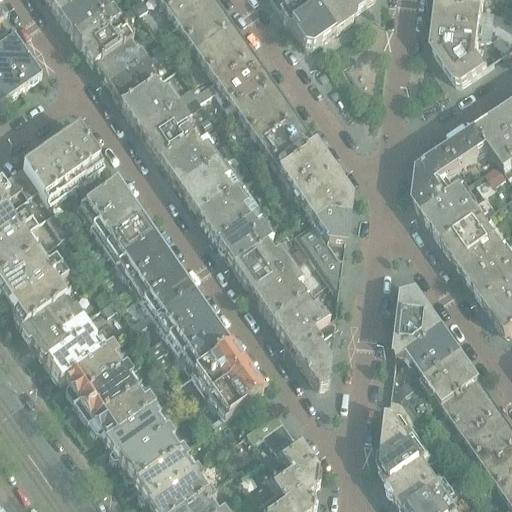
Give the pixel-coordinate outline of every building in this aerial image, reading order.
[(92,0),(53,0),(45,6),(58,24),(92,0)] [(91,31),(111,18),(98,0),(92,0),(58,24),(80,55),(99,42),(91,31)] [(209,2),(207,0),(152,0),(172,27),(209,2)] [(287,0),(265,0),(279,19),(304,54),(311,55),(328,43),(334,39),(335,38),(352,26),(353,19),(339,0),(303,0),(293,8),(287,0)] [(374,4),(374,0),(339,0),(353,19),(374,4)] [(439,0),(438,12),(437,14),(481,19),(482,0),(439,0)] [(230,32),(209,2),(172,27),(193,58),(230,32)] [(147,14),(141,5),(132,11),(138,20),(147,14)] [(492,47),(494,21),(481,19),(437,14),(436,26),(438,28),(437,32),(435,34),(432,57),(455,90),(461,91),(487,74),(476,57),(477,48),(492,47)] [(131,47),(111,18),(91,31),(99,42),(80,55),(93,74),(131,47)] [(250,62),(230,32),(193,58),(213,87),(222,81),(250,62)] [(166,44),(160,36),(152,41),(157,49),(158,49),(166,44)] [(41,83),(9,37),(0,42),(0,100),(5,107),(41,83)] [(511,58),(501,43),(494,48),(504,63),(511,58)] [(124,81),(145,66),(131,47),(93,74),(106,93),(124,81)] [(157,49),(150,54),(154,60),(162,55),(158,49),(157,49)] [(154,60),(151,62),(155,69),(166,61),(162,55),(154,60)] [(272,92),(267,86),(250,62),(222,81),(213,87),(234,118),(272,92)] [(121,115),(161,87),(156,82),(145,66),(124,81),(106,93),(121,115)] [(197,140),(178,112),(161,87),(121,115),(158,167),(197,140)] [(199,109),(215,98),(209,89),(193,100),(199,109)] [(292,122),(272,92),(234,118),(255,148),(292,122)] [(183,108),(193,100),(189,94),(179,102),(183,108)] [(511,115),(489,131),(477,139),(488,155),(499,171),(505,180),(511,175),(511,115)] [(313,152),(292,122),(255,148),(276,177),(313,152)] [(202,137),(212,130),(207,124),(197,131),(202,137)] [(85,209),(97,201),(86,185),(104,173),(77,135),(21,174),(37,198),(48,213),(74,194),(85,209)] [(479,213),(466,193),(458,198),(447,183),(488,155),(477,139),(423,175),(418,179),(417,179),(413,212),(414,212),(432,238),(432,239),(442,253),(483,226),(476,215),(479,213)] [(236,196),(197,140),(158,167),(197,223),(236,196)] [(331,178),(329,175),(313,152),(276,177),(295,204),(331,178)] [(508,185),(505,180),(499,171),(485,180),(494,194),(508,185)] [(0,223),(9,218),(2,208),(19,196),(26,206),(37,198),(21,174),(0,188),(0,223)] [(349,204),(334,182),(333,182),(333,181),(331,178),(295,204),(307,222),(312,228),(322,220),(347,223),(349,204)] [(153,245),(115,189),(97,201),(85,209),(76,215),(115,271),(153,245)] [(216,251),(255,223),(236,196),(197,223),(216,251)] [(277,208),(271,200),(266,204),(271,212),(277,208)] [(281,214),(277,208),(271,212),(275,218),(281,214)] [(0,255),(30,234),(23,224),(16,228),(9,218),(0,223),(0,255)] [(58,228),(52,219),(45,224),(52,233),(58,228)] [(337,306),(346,234),(347,223),(322,220),(312,228),(313,230),(294,244),(299,252),(300,254),(306,262),(307,263),(314,273),(337,306)] [(232,274),(272,247),(255,223),(216,251),(232,274)] [(511,259),(507,252),(494,233),(491,236),(483,226),(442,253),(451,266),(473,297),(473,298),(482,311),(511,290),(511,259)] [(68,241),(58,228),(52,233),(61,246),(68,241)] [(0,288),(39,261),(32,251),(39,246),(30,234),(0,255),(0,288)] [(191,300),(153,245),(115,271),(153,326),(191,300)] [(309,300),(298,284),(302,281),(294,270),(289,272),(272,247),(232,274),(269,327),(303,303),(309,300)] [(299,252),(287,260),(294,270),(306,262),(300,254),(299,252)] [(70,273),(84,263),(80,258),(76,260),(74,258),(64,265),(70,273)] [(0,307),(6,316),(61,279),(53,267),(46,272),(39,261),(0,288),(0,307)] [(22,339),(68,306),(70,305),(63,295),(70,290),(61,279),(6,316),(22,339)] [(511,338),(511,290),(482,311),(483,311),(492,325),(505,343),(511,338)] [(103,295),(92,303),(99,313),(110,306),(103,295)] [(116,311),(130,301),(126,295),(113,304),(113,305),(116,311)] [(442,338),(417,301),(413,299),(404,301),(402,304),(395,363),(406,364),(442,338)] [(229,355),(191,300),(153,326),(191,381),(229,355)] [(328,388),(335,324),(335,321),(328,326),(320,315),(314,319),(303,303),(269,327),(314,392),(317,394),(321,395),(324,394),(327,391),(328,388)] [(119,314),(116,311),(113,305),(102,313),(107,322),(119,314)] [(57,343),(82,326),(68,306),(22,339),(31,352),(32,351),(37,358),(36,359),(42,368),(64,353),(57,343)] [(136,338),(147,330),(142,323),(131,331),(136,338)] [(64,387),(110,356),(111,355),(102,341),(96,346),(82,326),(57,343),(64,353),(42,368),(43,370),(45,369),(50,376),(48,377),(58,391),(64,387)] [(462,366),(458,361),(458,360),(442,338),(406,364),(441,414),(478,389),(463,367),(462,367),(462,366)] [(151,368),(164,359),(167,357),(159,347),(147,355),(150,358),(146,361),(151,368)] [(261,401),(229,355),(191,381),(220,423),(211,429),(215,434),(261,401)] [(73,410),(118,378),(111,368),(115,364),(110,356),(64,387),(69,393),(66,394),(65,399),(73,409),(72,409),(73,410)] [(175,375),(164,359),(151,368),(159,379),(163,377),(166,382),(175,375)] [(88,432),(88,431),(133,400),(125,388),(129,384),(123,375),(118,378),(73,410),(72,410),(87,432),(87,431),(88,432)] [(406,402),(399,392),(397,389),(393,385),(389,412),(398,413),(399,415),(403,413),(408,409),(410,408),(406,402)] [(414,397),(407,387),(399,392),(406,402),(414,397)] [(498,418),(493,411),(478,389),(441,414),(461,443),(498,418)] [(412,411),(426,401),(420,392),(414,397),(406,402),(410,408),(412,411)] [(106,446),(151,415),(145,408),(141,411),(133,400),(88,431),(95,442),(99,442),(100,443),(102,441),(106,446)] [(408,409),(403,413),(419,439),(426,435),(408,409)] [(119,470),(161,440),(153,428),(157,425),(151,415),(106,446),(106,447),(104,449),(111,459),(109,460),(108,463),(112,468),(115,469),(117,467),(119,470)] [(511,453),(511,437),(499,420),(498,418),(461,443),(483,474),(511,453)] [(199,432),(191,421),(179,428),(188,440),(199,432)] [(432,464),(405,425),(406,423),(388,421),(381,481),(389,493),(424,470),(432,464)] [(428,434),(437,428),(432,421),(423,427),(428,434)] [(312,511),(317,480),(276,422),(247,443),(275,483),(268,487),(277,501),(261,511),(312,511)] [(133,491),(175,461),(168,450),(173,447),(166,437),(161,440),(119,470),(125,479),(123,481),(123,484),(126,489),(129,489),(131,488),(133,491)] [(461,457),(455,449),(447,455),(452,463),(461,457)] [(511,498),(511,453),(483,474),(504,504),(511,498)] [(148,511),(190,482),(183,471),(187,468),(180,457),(175,461),(133,491),(140,500),(138,501),(137,505),(140,509),(143,510),(145,508),(148,511)] [(458,502),(450,490),(442,478),(433,484),(424,470),(389,493),(386,496),(397,511),(452,511),(450,507),(458,502)] [(189,511),(204,502),(196,491),(201,487),(195,479),(190,482),(148,511),(147,511),(189,511)] [(210,511),(211,511),(215,508),(209,499),(204,502),(189,511),(210,511)] [(252,511),(247,503),(240,509),(242,511),(252,511)]
